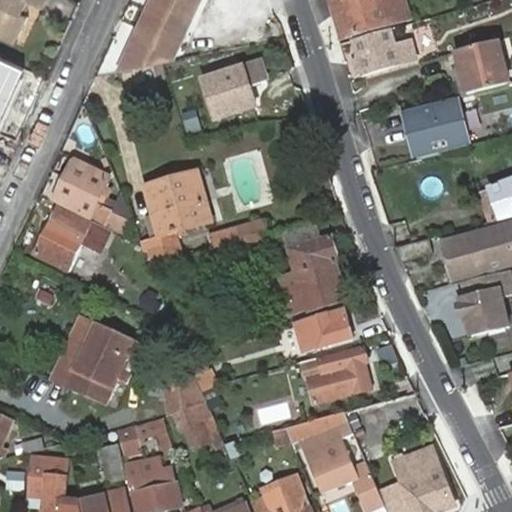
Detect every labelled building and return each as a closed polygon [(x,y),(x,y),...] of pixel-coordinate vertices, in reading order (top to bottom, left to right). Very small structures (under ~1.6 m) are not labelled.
[(44,0),(0,0),(0,26),(16,35),(26,15),(23,13),(18,11),(23,0),(29,0),(41,6),(44,0)] [(23,13),(29,0),(23,0),(18,11),(23,13)] [(152,0),(120,71),(164,63),(171,62),(199,0),(152,0)] [(332,0),(330,1),(334,16),(344,14),(352,36),(402,22),(396,0),(332,0)] [(344,14),(334,16),(341,39),(352,36),(344,14)] [(16,35),(0,26),(0,34),(13,41),(16,35)] [(391,31),(353,42),(362,75),(416,61),(411,42),(395,46),(391,31)] [(456,54),(467,97),(509,86),(498,42),(456,54)] [(0,112),(22,67),(0,56),(0,112)] [(214,116),(270,99),(257,58),(202,75),(214,116)] [(459,99),(409,112),(421,161),(472,147),(459,99)] [(185,136),(200,133),(194,111),(180,115),(185,136)] [(388,171),(399,213),(450,201),(439,158),(388,171)] [(73,164),(54,201),(104,226),(110,213),(96,206),(101,196),(107,199),(110,192),(105,189),(109,181),(73,164)] [(205,203),(196,175),(187,178),(195,206),(205,203)] [(195,206),(187,178),(147,189),(154,216),(146,219),(152,241),(211,224),(205,203),(195,206)] [(511,185),(491,193),(502,225),(505,224),(511,222),(511,185)] [(480,197),(490,228),(502,225),(491,193),(480,197)] [(103,229),(59,208),(37,255),(70,270),(82,244),(92,248),(103,229)] [(321,242),(315,223),(241,244),(231,247),(235,262),(288,246),(296,273),(336,262),(338,261),(331,239),(321,242)] [(444,244),(453,284),(511,269),(511,229),(480,237),(479,235),(444,244)] [(241,244),(237,230),(210,238),(214,252),(231,247),(241,244)] [(397,249),(402,264),(434,256),(430,242),(397,249)] [(154,269),(185,260),(180,245),(150,254),(154,269)] [(347,301),(336,262),(296,273),(297,275),(279,280),(290,315),(305,310),(305,313),(347,301)] [(511,279),(510,273),(461,286),(474,339),(510,330),(502,299),(511,296),(511,279)] [(296,326),(304,353),(351,340),(343,311),(324,316),(325,317),(296,326)] [(134,345),(84,322),(77,337),(89,343),(68,389),(107,406),(134,345)] [(77,337),(56,383),(68,389),(89,343),(77,337)] [(369,365),(364,349),(318,361),(322,377),(310,380),(317,406),(373,391),(366,365),(369,365)] [(199,393),(213,389),(199,351),(183,355),(191,377),(199,393)] [(476,381),(495,377),(491,362),(472,366),(476,381)] [(206,410),(199,393),(191,377),(165,388),(169,419),(206,410)] [(287,431),(308,425),(304,411),(271,420),(274,434),(287,431)] [(355,436),(345,415),(308,425),(287,431),(292,444),(311,437),(313,445),(337,435),(340,442),(355,436)] [(0,447),(12,423),(0,417),(0,453),(1,452),(0,451),(0,447)] [(292,444),(287,431),(274,434),(272,435),(277,448),(292,444)] [(118,436),(120,445),(135,442),(133,432),(118,436)] [(337,435),(313,445),(305,449),(324,495),(356,482),(357,481),(353,471),(340,442),(337,435)] [(240,459),(234,444),(224,447),(231,463),(240,459)] [(117,448),(100,452),(102,459),(119,456),(117,448)] [(413,511),(443,511),(456,507),(433,452),(395,467),(402,483),(413,511)] [(119,456),(102,459),(108,486),(125,483),(122,469),(119,456)] [(159,460),(136,465),(139,478),(162,473),(159,460)] [(43,502),(42,511),(59,511),(64,468),(30,465),(26,500),(43,502)] [(136,465),(122,469),(125,483),(132,511),(164,511),(180,509),(172,471),(162,473),(139,478),(136,465)] [(367,466),(353,471),(357,481),(356,482),(358,486),(373,480),(367,466)] [(373,480),(358,486),(368,511),(370,511),(385,506),(373,480)] [(413,511),(402,483),(379,492),(385,506),(387,511),(413,511)] [(281,492),(258,500),(263,511),(268,509),(268,508),(285,501),(281,492)] [(125,511),(121,495),(102,500),(104,511),(125,511)] [(251,503),(254,511),(309,511),(302,495),(285,501),(268,508),(268,509),(263,511),(258,500),(251,503)] [(104,511),(102,500),(79,507),(80,511),(104,511)] [(246,511),(243,503),(235,506),(238,511),(237,511),(246,511)]
